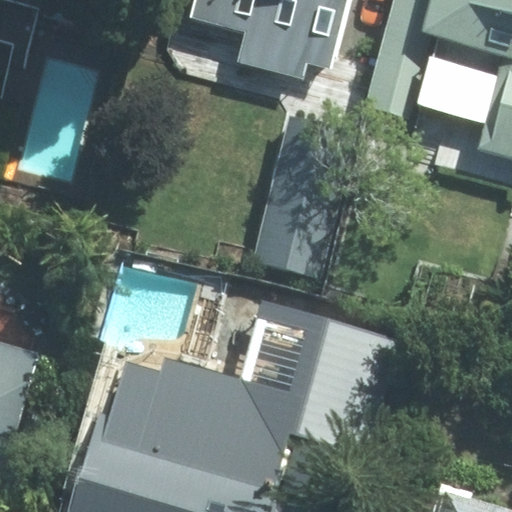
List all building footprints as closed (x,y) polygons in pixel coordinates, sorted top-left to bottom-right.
[(64,0),(0,0),(0,19),(55,35),(64,0)] [(235,45),(228,74),(298,91),(303,74),(333,81),(353,0),(193,0),(185,33),(235,45)] [(511,0),(420,0),(407,51),(494,74),(471,158),(511,169),(511,0)] [(47,54),(19,168),(76,183),(104,69),(47,54)] [(349,134),(286,117),(248,266),(311,282),(349,134)] [(258,415),(252,436),(109,392),(71,511),(258,511),(280,441),(362,466),(399,350),(314,324),(283,423),(258,415)] [(0,493),(38,361),(0,349),(0,493)] [(475,511),(435,500),(431,511),(475,511)]
